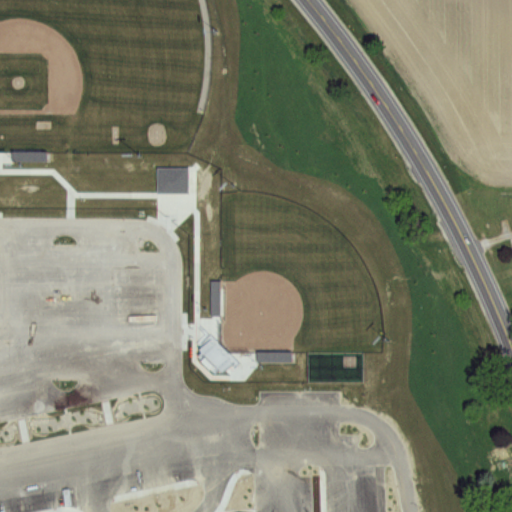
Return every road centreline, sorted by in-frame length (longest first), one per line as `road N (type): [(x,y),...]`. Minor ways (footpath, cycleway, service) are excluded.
road 1 (residential): [(0,477),(89,468),(234,411),(307,405),(364,413),(392,445),(408,511)]
road 2 (primary): [(511,359),(402,134),(295,0)]
road 3 (residential): [(0,228),(131,230),(157,241),(170,261),(179,434)]
road 4 (residential): [(0,410),(144,379),(177,380)]
